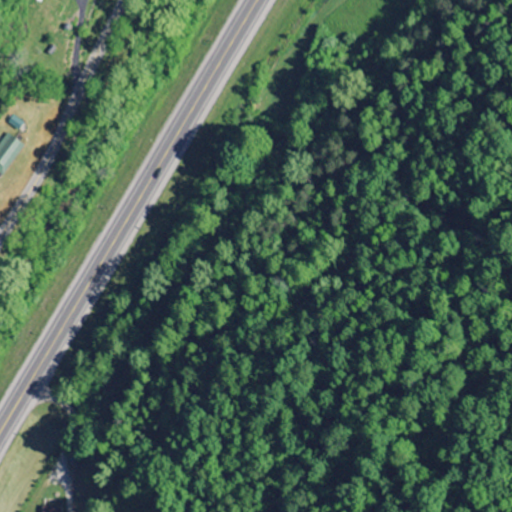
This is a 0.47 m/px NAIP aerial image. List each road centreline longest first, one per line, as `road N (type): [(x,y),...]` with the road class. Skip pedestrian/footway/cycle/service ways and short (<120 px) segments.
road 1 (trunk): [(256,0),(0,432)]
road 2 (tertiary): [(0,237),(124,0)]
